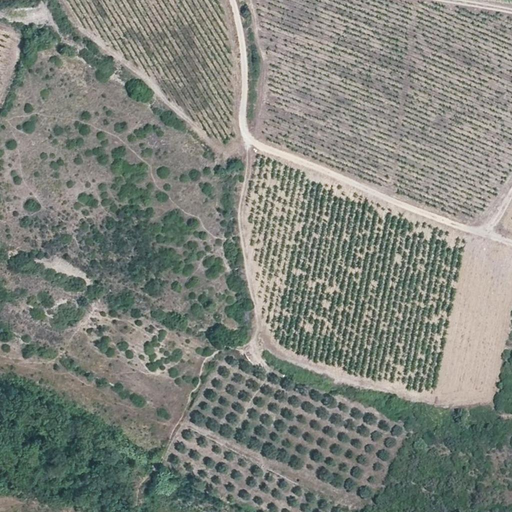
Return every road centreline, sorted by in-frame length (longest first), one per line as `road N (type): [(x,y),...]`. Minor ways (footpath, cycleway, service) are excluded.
road 1 (track): [(245,129),(315,167),(486,229),(511,247)]
road 2 (track): [(245,129),(247,344)]
road 3 (track): [(232,0),(243,46),(245,129)]
